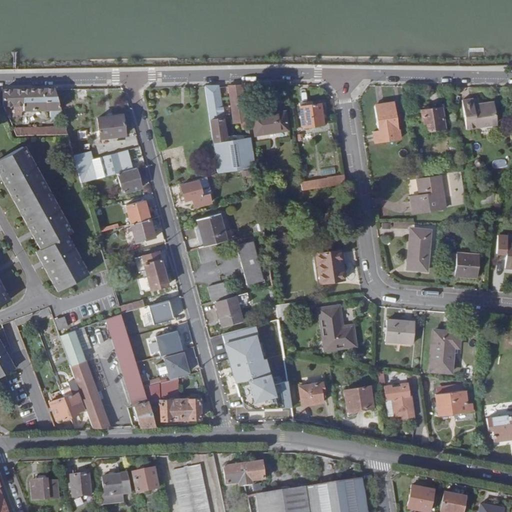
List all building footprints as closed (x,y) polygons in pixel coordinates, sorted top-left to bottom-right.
[(233,123),(248,121),(242,85),(228,90),(233,123)] [(226,141),(218,86),(204,86),(214,149),(218,172),(218,173),(255,168),(250,137),(226,141)] [(54,89),(3,90),(3,106),(9,118),(12,117),(7,106),(20,105),(20,110),(23,110),(23,111),(61,110),(54,89)] [(462,100),(466,129),(492,126),(491,115),(496,115),(493,101),(483,103),(481,105),(477,106),(478,109),(474,109),(473,104),(472,99),(462,100)] [(313,105),(300,107),(303,128),(324,124),(320,104),(313,105)] [(393,104),(374,107),(378,130),(373,132),(375,143),(400,139),(393,104)] [(441,106),(421,110),(424,129),(445,126),(441,106)] [(255,134),(286,129),(283,110),(252,115),(255,134)] [(123,116),(98,118),(100,138),(110,137),(111,139),(117,139),(116,136),(125,135),(123,116)] [(66,127),(13,128),(16,136),(68,135),(66,127)] [(450,143),(454,165),(460,164),(457,142),(450,143)] [(23,147),(6,156),(12,176),(6,179),(35,232),(36,233),(44,248),(39,250),(47,265),(61,290),(88,276),(66,237),(71,234),(23,147)] [(92,150),(74,155),(77,164),(95,159),(92,150)] [(118,173),(133,169),(127,150),(95,159),(77,164),(82,183),(87,181),(118,173)] [(12,176),(6,156),(0,159),(0,168),(4,176),(6,179),(12,176)] [(141,187),(136,168),(133,169),(118,173),(123,192),(141,187)] [(345,183),(344,173),(327,176),(327,178),(317,179),(319,187),(345,183)] [(440,176),(415,179),(417,195),(408,196),(411,213),(445,207),(440,176)] [(198,193),(199,196),(205,194),(207,193),(202,177),(194,179),(195,182),(198,193)] [(317,179),(301,182),(302,189),(319,187),(317,179)] [(207,202),(205,194),(199,196),(198,193),(195,182),(180,186),(183,193),(179,194),(181,201),(189,199),(191,207),(207,202)] [(494,190),(477,192),(479,201),(495,199),(494,190)] [(131,224),(150,219),(145,200),(126,205),(131,224)] [(213,244),(220,242),(236,238),(233,228),(224,231),(219,214),(196,221),(203,247),(205,246),(213,244)] [(155,238),(150,219),(131,224),(136,244),(155,238)] [(264,230),(263,224),(256,226),(257,232),(264,230)] [(430,230),(412,228),(412,237),(410,237),(407,268),(427,270),(430,230)] [(508,236),(501,235),(500,248),(507,249),(505,266),(511,266),(511,241),(508,241),(508,236)] [(253,241),(237,245),(247,285),(263,280),(253,241)] [(203,247),(198,248),(202,263),(209,261),(217,259),(224,257),(220,242),(213,244),(205,246),(203,247)] [(338,250),(317,253),(321,283),(343,280),(338,250)] [(479,254),(448,251),(446,274),(477,277),(479,254)] [(143,263),(147,277),(164,272),(159,252),(143,255),(145,262),(143,263)] [(164,272),(147,277),(151,290),(168,285),(164,272)] [(208,287),(212,302),(216,301),(220,299),(227,298),(234,296),(230,280),(223,282),(216,284),(208,287)] [(0,304),(8,300),(0,285),(0,304)] [(220,299),(216,301),(223,326),(245,320),(241,305),(253,301),(250,291),(238,295),(234,296),(227,298),(220,299)] [(128,311),(121,313),(122,316),(123,320),(125,327),(133,326),(140,324),(148,321),(155,319),(162,318),(163,322),(177,319),(175,312),(173,305),(172,299),(158,303),(151,304),(145,306),(144,307),(136,309),(128,311)] [(143,301),(119,307),(121,313),(128,311),(136,309),(144,307),(145,306),(143,301)] [(292,318),(290,302),(276,304),(278,319),(292,318)] [(339,305),(319,308),(324,343),(355,339),(352,324),(343,325),(339,305)] [(33,314),(35,320),(52,314),(50,307),(33,314)] [(15,320),(17,326),(35,320),(33,314),(15,320)] [(107,320),(108,324),(123,320),(122,316),(107,320)] [(66,318),(56,321),(60,331),(69,328),(66,318)] [(414,321),(386,319),(385,340),(412,343),(414,321)] [(108,324),(133,406),(134,406),(147,402),(143,387),(142,383),(136,362),(131,349),(125,327),(123,320),(108,324)] [(255,325),(221,334),(237,394),(248,405),(263,411),(291,407),(287,381),(272,385),(265,358),(262,359),(255,335),(258,335),(255,325)] [(85,327),(78,330),(85,351),(92,348),(85,327)] [(136,362),(185,349),(180,328),(166,332),(168,338),(131,349),(136,362)] [(458,331),(433,329),(429,369),(450,371),(453,347),(457,347),(458,331)] [(71,365),(85,360),(75,331),(60,337),(71,365)] [(0,343),(0,375),(13,369),(0,343)] [(94,358),(89,359),(92,370),(97,369),(94,358)] [(87,411),(93,428),(109,427),(85,360),(71,365),(80,391),(86,408),(87,411)] [(142,383),(143,387),(155,384),(161,382),(161,378),(142,383)] [(323,382),(299,386),(302,405),(324,401),(323,394),(325,394),(323,382)] [(383,386),(385,398),(389,398),(390,400),(392,400),(395,415),(402,414),(403,418),(414,416),(410,395),(408,382),(399,384),(399,386),(392,387),(392,385),(383,386)] [(147,402),(148,403),(160,400),(155,384),(143,387),(147,402)] [(370,386),(345,389),(348,409),(374,405),(370,386)] [(464,389),(435,393),(438,415),(472,410),(471,402),(467,403),(464,389)] [(80,391),(64,397),(71,417),(79,414),(78,411),(86,408),(80,391)] [(63,420),(71,417),(64,397),(50,402),(56,420),(63,418),(63,420)] [(180,419),(180,424),(190,424),(190,419),(200,419),(199,398),(179,399),(180,419)] [(389,398),(385,398),(387,416),(395,415),(392,400),(390,400),(389,398)] [(161,420),(180,419),(179,399),(160,400),(161,420)] [(134,406),(140,426),(154,425),(148,403),(147,402),(134,406)] [(511,414),(485,418),(488,431),(493,430),(494,441),(511,438),(511,414)] [(261,461),(243,463),(246,486),(253,485),(252,482),(264,480),(261,461)] [(246,486),(243,463),(224,465),(227,485),(238,483),(239,487),(246,486)] [(200,464),(186,467),(172,470),(173,477),(175,484),(176,491),(177,497),(179,504),(180,511),(209,511),(210,511),(208,505),(207,498),(205,492),(204,485),(203,478),(201,471),(200,464)] [(135,492),(157,488),(154,468),(131,473),(135,492)] [(131,493),(127,473),(102,476),(105,494),(101,494),(103,504),(123,502),(122,493),(131,493)] [(91,495),(89,474),(71,476),(73,497),(91,495)] [(31,501),(58,499),(56,479),(46,479),(46,476),(43,476),(38,476),(36,477),(36,481),(29,481),(31,501)] [(366,511),(361,479),(256,494),(259,511),(366,511)] [(407,506),(429,511),(433,489),(412,485),(407,506)] [(462,511),(465,495),(444,491),(440,508),(462,511)] [(259,511),(256,494),(247,495),(250,511),(259,511)] [(501,511),(502,507),(480,502),(478,511),(501,511)]
